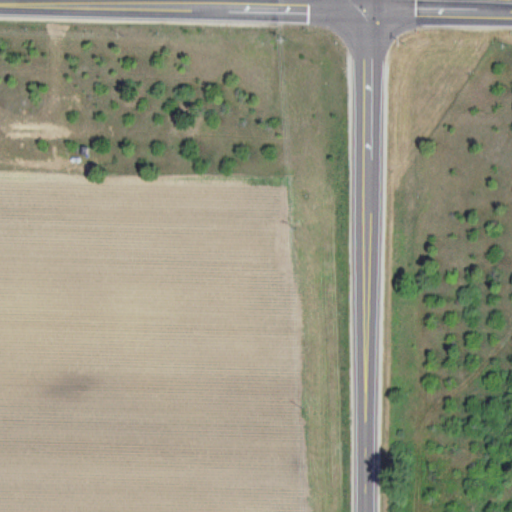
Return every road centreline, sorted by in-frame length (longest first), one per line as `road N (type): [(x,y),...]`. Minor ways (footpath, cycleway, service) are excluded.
road 1 (tertiary): [(361,511),(365,0)]
road 2 (tertiary): [(365,11),(0,2)]
road 3 (residential): [(511,15),(365,11)]
